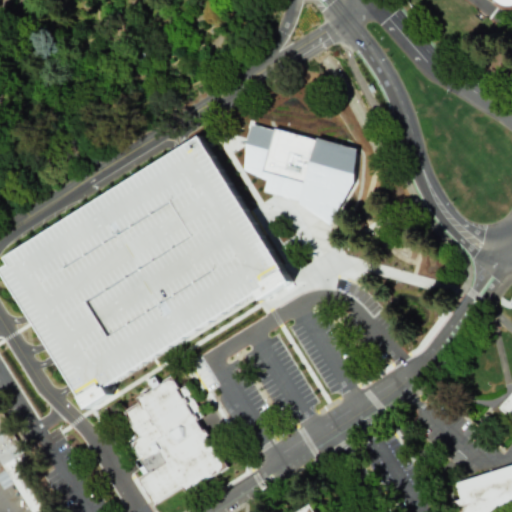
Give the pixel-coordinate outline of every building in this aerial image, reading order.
[(511,0),(492,0),(506,15),(511,10),(511,0)] [(253,121),(356,148),(341,209),(265,188),(269,173),(243,165),(253,121)] [(0,265),(0,270),(26,310),(41,333),(52,351),(71,379),(89,407),(289,277),(198,137),(180,148),(0,265)] [(172,376),(136,398),(138,402),(123,412),(140,438),(130,444),(139,459),(135,461),(144,476),(140,478),(155,502),(183,484),(188,493),(229,467),(199,419),(205,416),(185,384),(179,388),(172,376)] [(511,508),(499,511),(456,511),(453,501),(461,499),(456,483),(511,465),(511,419),(500,408),(511,394),(511,508)] [(0,458),(31,511),(53,511),(20,455),(23,453),(0,413),(0,458)] [(315,511),(310,503),(295,511),(315,511)]
